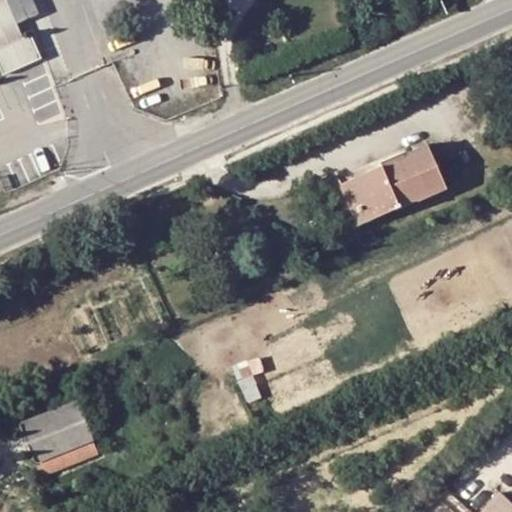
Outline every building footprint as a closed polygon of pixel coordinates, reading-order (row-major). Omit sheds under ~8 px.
[(0,0),(0,68),(3,75),(39,59),(30,37),(24,40),(18,27),(42,16),(35,0),(0,0)] [(439,177),(422,137),(337,175),(344,192),(336,195),(346,218),(439,177)] [(135,338),(134,318),(101,319),(101,339),(135,338)] [(38,450),(92,426),(76,389),(21,413),(38,450)] [(511,511),(511,501),(497,488),(474,511),(511,511)]
